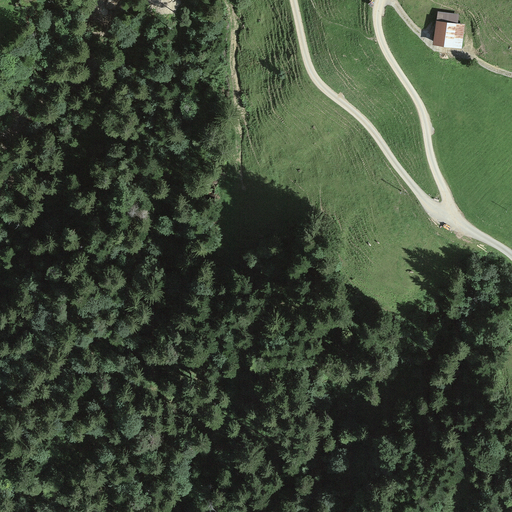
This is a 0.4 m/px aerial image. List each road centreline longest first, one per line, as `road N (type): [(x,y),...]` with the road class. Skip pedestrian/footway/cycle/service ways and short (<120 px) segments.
road 1 (unclassified): [(459,226),(429,204),(368,124),(320,85),(293,0)]
road 2 (unclassified): [(381,39),(422,109),(434,170),(459,226)]
road 3 (track): [(511,74),(436,48),(387,0)]
